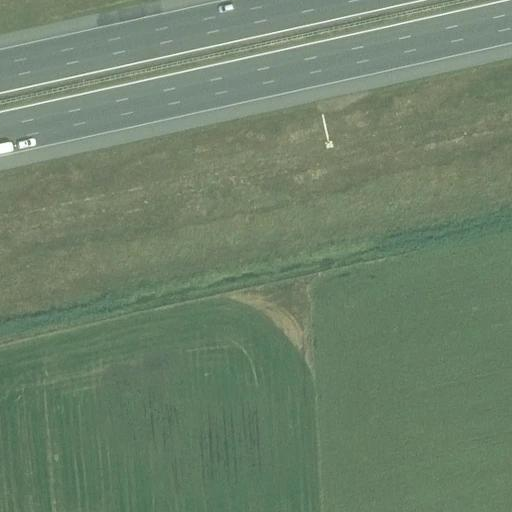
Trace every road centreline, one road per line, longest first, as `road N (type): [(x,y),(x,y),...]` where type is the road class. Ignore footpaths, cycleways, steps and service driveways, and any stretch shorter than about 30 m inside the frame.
road 1 (motorway): [(0,134),(511,21)]
road 2 (motorway): [(334,0),(0,73)]
